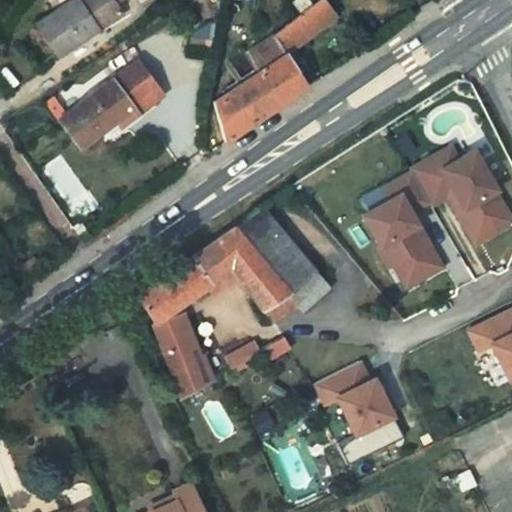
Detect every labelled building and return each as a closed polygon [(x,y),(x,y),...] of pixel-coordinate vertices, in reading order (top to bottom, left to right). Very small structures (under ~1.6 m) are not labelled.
[(76,16),(37,43),(60,75),(123,32),(100,0),(87,0),(72,11),(76,16)] [(261,71),(216,101),(226,141),(308,85),(288,54),(341,19),(328,0),(318,6),(314,0),(298,0),(294,3),(304,16),(249,53),(261,71)] [(134,82),(63,138),(86,166),(135,126),(140,132),(161,115),(134,82)] [(404,282),(417,305),(453,286),(424,231),(441,221),(444,225),(462,215),(486,265),(511,250),(511,215),(489,171),(471,181),(465,167),(425,187),(427,191),(398,205),(405,217),(376,232),(392,262),(389,264),(399,285),(404,282)] [(268,209),(238,230),(286,293),(315,271),(268,209)] [(238,230),(141,299),(155,321),(184,398),(218,377),(206,354),(181,311),(235,276),(270,327),(297,309),(286,293),(238,230)] [(315,271),(286,293),(297,309),(302,316),(331,293),(315,271)] [(511,333),(476,350),(485,372),(498,366),(511,395),(511,333)] [(255,340),(229,355),(235,367),(260,352),(255,340)] [(222,344),(206,354),(218,377),(235,367),(229,355),(222,344)] [(364,376),(318,396),(328,418),(341,412),(358,448),(394,432),(377,394),(373,396),(364,376)] [(176,504),(161,510),(161,511),(202,511),(194,491),(174,499),(176,504)]
